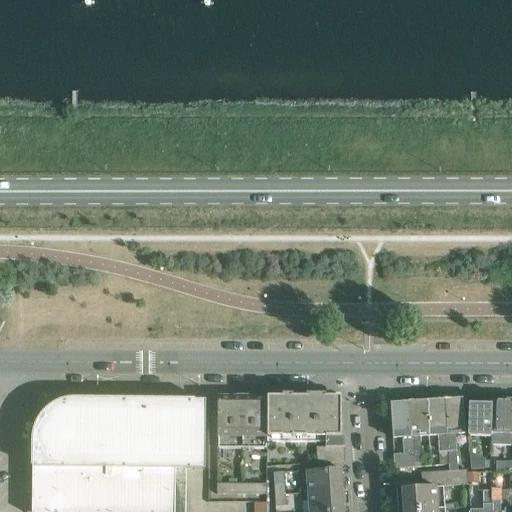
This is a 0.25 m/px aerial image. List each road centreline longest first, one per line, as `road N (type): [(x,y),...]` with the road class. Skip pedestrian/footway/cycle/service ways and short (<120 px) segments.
road 1 (secondary): [(511,192),(0,192)]
road 2 (tertiary): [(0,362),(367,363)]
road 3 (residential): [(372,511),(367,363)]
road 4 (tertiary): [(367,363),(511,364)]
